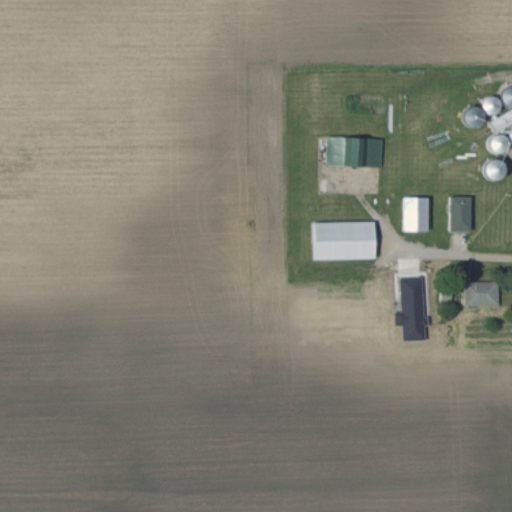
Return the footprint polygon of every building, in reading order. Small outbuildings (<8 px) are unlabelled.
[(377,166),(378,145),(366,144),(366,137),(338,136),(337,145),(331,145),(330,157),(347,158),(347,164),(360,165),(377,166)] [(464,230),(464,196),(444,195),(443,229),(464,230)] [(397,196),(396,230),(423,230),(424,197),(397,196)] [(369,258),(368,220),(305,221),(306,259),(369,258)] [(491,280),(459,281),(459,305),(491,304),(491,280)]
